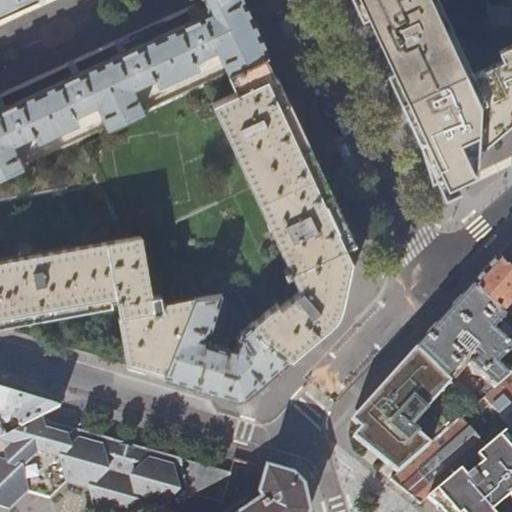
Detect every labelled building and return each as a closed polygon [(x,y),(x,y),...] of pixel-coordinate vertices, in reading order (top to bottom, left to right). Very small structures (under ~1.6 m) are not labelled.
[(0,0),(0,174),(25,164),(15,140),(36,130),(40,138),(79,120),(76,112),(97,102),(108,125),(144,109),(134,85),(156,75),(159,83),(199,64),(197,57),(218,47),(228,70),(266,52),(241,0),(0,0)] [(511,43),(497,50),(501,59),(471,72),(437,0),(351,0),(354,5),(361,19),(367,16),(391,69),(385,72),(411,126),(444,198),(459,192),(455,184),(476,174),(477,153),(511,122),(511,43)] [(279,80),(266,52),(228,70),(227,70),(237,91),(213,103),(288,267),(283,269),(286,275),(291,272),(300,291),(280,307),(277,304),(253,324),(256,330),(269,343),(288,357),(298,348),(311,337),(328,323),(335,313),(341,301),(354,241),(323,176),(279,80)] [(0,259),(0,325),(20,322),(119,304),(122,325),(127,365),(148,371),(163,375),(196,304),(163,309),(160,295),(151,296),(140,235),(0,259)] [(511,241),(498,257),(511,272),(511,241)] [(511,272),(498,257),(485,271),(458,302),(424,339),(416,348),(447,380),(470,354),(474,359),(467,366),(471,373),(478,374),(484,380),(483,386),(476,393),(481,397),(506,375),(495,364),(501,358),(511,348),(511,315),(507,321),(503,318),(505,316),(501,312),(511,300),(511,272)] [(230,293),(238,309),(245,307),(237,291),(230,293)] [(198,298),(196,304),(163,375),(203,387),(234,397),(239,396),(244,395),(288,357),(269,343),(256,330),(253,324),(242,332),(236,349),(231,348),(232,340),(215,335),(208,341),(201,339),(213,329),(223,294),(198,298)] [(447,380),(416,348),(378,391),(356,415),(358,440),(367,447),(372,452),(377,456),(386,463),(390,467),(398,473),(429,445),(409,427),(449,382),(447,380)] [(511,348),(501,358),(511,370),(511,371),(507,376),(506,375),(481,397),(429,445),(398,473),(390,480),(394,484),(420,504),(426,499),(492,442),(505,430),(511,423),(511,348)] [(0,389),(0,429),(3,435),(13,430),(9,422),(10,419),(9,416),(15,418),(20,426),(37,417),(57,406),(11,393),(0,389)] [(37,417),(20,426),(13,430),(3,435),(0,436),(0,511),(307,511),(302,486),(292,476),(266,468),(262,482),(258,494),(262,500),(244,511),(0,511),(0,506),(8,509),(26,492),(49,499),(67,482),(89,488),(94,511),(96,511),(126,511),(137,502),(160,508),(177,492),(179,501),(197,496),(222,503),(229,473),(82,430),(37,417)] [(506,511),(511,507),(511,435),(505,430),(492,442),(426,499),(442,511),(506,511)]
